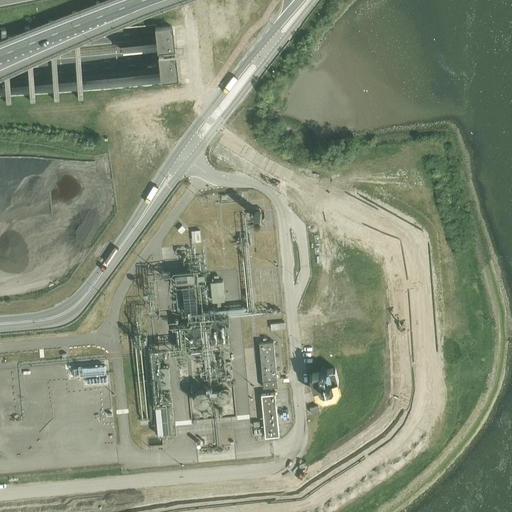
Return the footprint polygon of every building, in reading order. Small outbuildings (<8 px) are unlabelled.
[(171,26),(165,27),(154,28),(155,30),(156,41),(157,53),(162,52),(163,58),(158,58),(159,72),(161,83),(177,81),(177,79),(174,57),(174,56),(174,53),(173,50),(173,49),(171,28),(171,26)] [(201,241),(200,229),(191,230),(192,241),(201,241)] [(223,278),(211,279),(212,299),(225,298),(223,278)] [(264,386),(278,385),(274,341),(259,342),(264,386)] [(169,366),(161,366),(162,380),(170,379),(169,366)] [(319,372),(313,374),(311,375),(316,394),(324,398),(336,395),(341,387),(336,368),(333,369),(333,368),(327,370),(322,367),(322,368),(319,372)] [(231,394),(231,392),(230,390),(227,388),(225,388),(223,388),(221,389),(220,390),(219,392),(219,394),(219,396),(220,398),(222,400),(224,401),(225,401),(227,400),(229,399),(231,397),(231,394)] [(210,398),(209,394),(207,392),(204,390),(202,390),(200,391),(198,391),(197,393),(195,395),(195,398),(196,401),(197,403),(199,404),(202,405),(204,405),(208,403),(209,401),(210,398)] [(276,392),(262,393),(266,436),(273,435),(280,435),(276,392)] [(167,403),(156,403),(158,431),(169,430),(167,403)] [(310,407),(311,414),(320,411),(318,405),(310,407)]
